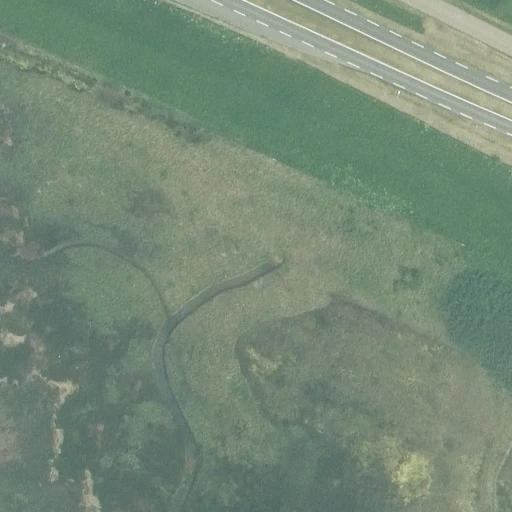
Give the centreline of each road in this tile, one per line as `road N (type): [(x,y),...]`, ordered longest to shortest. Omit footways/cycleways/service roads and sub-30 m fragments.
road 1 (secondary): [(224,0),(511,129)]
road 2 (secondary): [(511,95),(306,0)]
